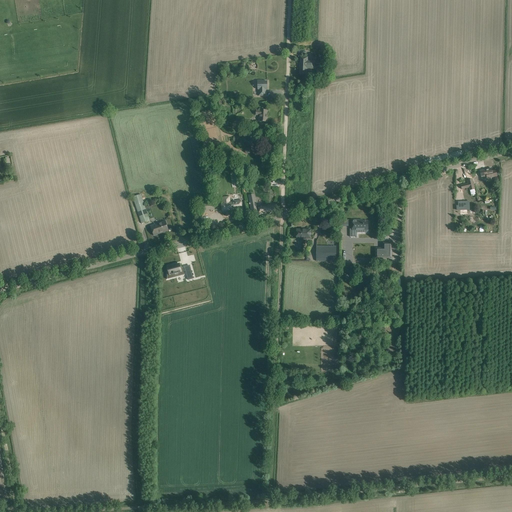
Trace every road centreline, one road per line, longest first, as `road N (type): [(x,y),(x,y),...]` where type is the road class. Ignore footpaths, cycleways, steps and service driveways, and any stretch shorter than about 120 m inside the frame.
road 1 (unclassified): [(0,292),(511,149)]
road 2 (track): [(511,478),(141,509)]
road 3 (track): [(285,213),(273,501)]
road 4 (track): [(143,253),(141,509)]
road 5 (track): [(285,213),(292,0)]
